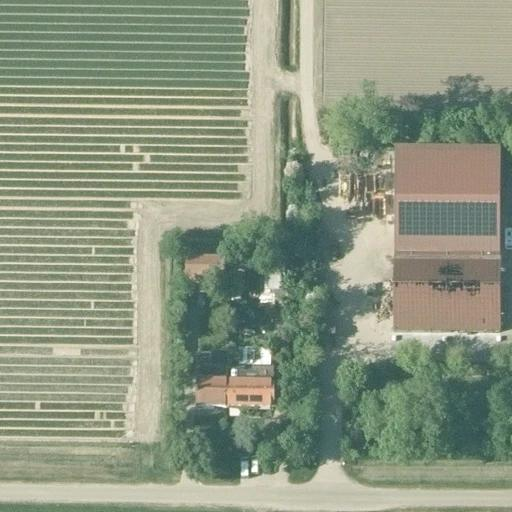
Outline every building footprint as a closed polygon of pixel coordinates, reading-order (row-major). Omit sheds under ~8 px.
[(393,262),(393,334),(499,334),(499,262),(499,160),(393,160),(393,262)] [(376,197),(392,195),(391,180),(375,182),(376,197)] [(224,286),(224,262),(186,261),(185,285),(224,286)] [(226,412),(226,370),(210,370),(210,358),(196,358),(195,411),(226,412)] [(273,412),(274,371),(226,370),(226,412),(273,412)]
